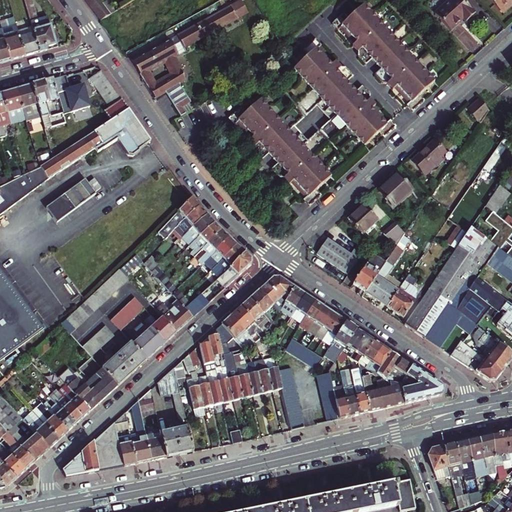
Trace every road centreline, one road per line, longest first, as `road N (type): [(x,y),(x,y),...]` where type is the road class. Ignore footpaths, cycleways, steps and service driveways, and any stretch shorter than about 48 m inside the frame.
road 1 (residential): [(49,507),(50,466),(276,258)]
road 2 (primary): [(49,507),(360,440)]
road 3 (residential): [(276,258),(209,197),(102,48)]
road 4 (residential): [(472,402),(456,375),(276,258)]
road 5 (residential): [(276,258),(415,130)]
road 6 (residential): [(319,28),(415,130)]
road 7 (residential): [(415,130),(511,41)]
